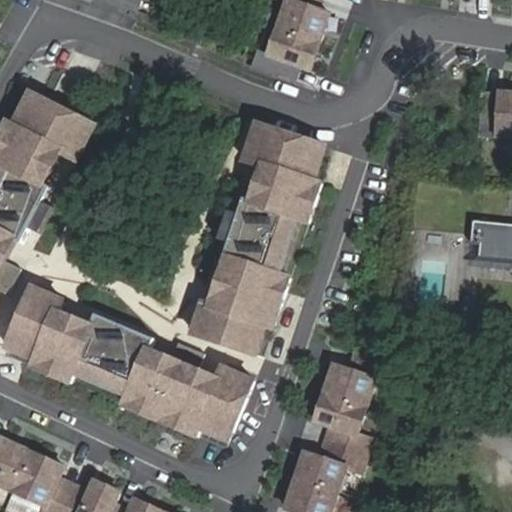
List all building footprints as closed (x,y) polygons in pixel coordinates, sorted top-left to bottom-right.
[(93,0),(92,6),(136,21),(143,1),(139,0),(93,0)] [(279,0),(287,2),(270,54),(259,51),(252,71),(297,86),(302,69),(314,73),(334,14),(321,9),(324,0),(279,0)] [(482,94),(480,138),(511,140),(511,93),(499,93),(499,95),(482,94)] [(98,127),(31,94),(15,126),(8,122),(0,137),(0,292),(10,298),(23,272),(8,264),(18,244),(24,247),(31,232),(41,237),(54,210),(45,205),(52,190),(46,187),(61,157),(79,165),(98,127)] [(329,149),(257,126),(244,166),(263,172),(252,204),(246,202),(241,218),(231,215),(221,243),(232,247),(213,307),(206,305),(194,340),(260,361),(270,332),(277,334),(294,280),(285,277),(302,225),(311,228),(325,185),(318,183),(329,149)] [(511,229),(477,227),(475,249),(485,250),(484,263),(511,265),(511,229)] [(67,305),(33,291),(6,354),(35,366),(32,373),(73,390),(77,381),(127,402),(124,411),(201,442),(204,435),(232,447),(258,383),(224,369),(219,381),(200,373),(206,357),(180,346),(173,362),(152,354),(156,343),(97,319),(93,330),(62,317),(67,305)] [(393,389),(400,369),(355,354),(349,370),(334,365),(315,425),(330,430),(321,457),(306,452),(286,511),(336,511),(350,471),(364,476),(376,441),(361,436),(378,384),(393,389)] [(0,449),(0,489),(48,511),(47,511),(165,511),(138,500),(134,510),(122,505),(127,494),(98,481),(93,492),(67,480),(71,470),(4,440),(0,449)]
